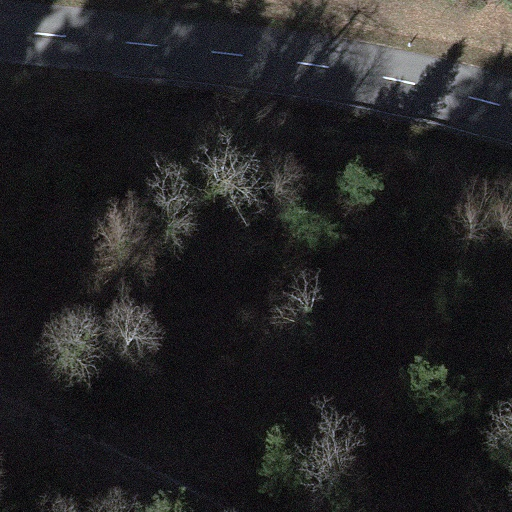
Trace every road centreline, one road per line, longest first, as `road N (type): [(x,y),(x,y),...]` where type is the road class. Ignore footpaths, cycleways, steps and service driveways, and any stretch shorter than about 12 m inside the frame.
road 1 (secondary): [(0,29),(382,75),(511,108)]
road 2 (track): [(0,401),(206,511)]
